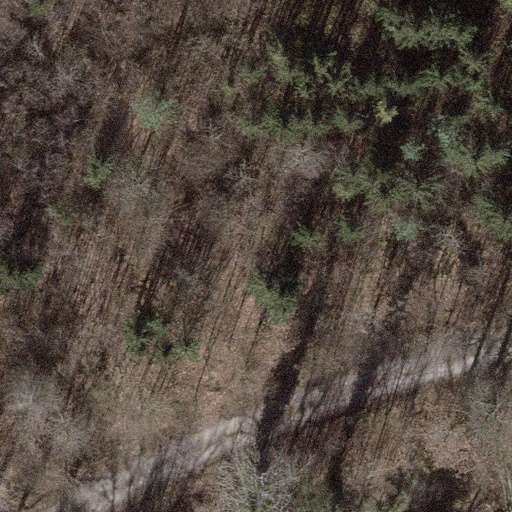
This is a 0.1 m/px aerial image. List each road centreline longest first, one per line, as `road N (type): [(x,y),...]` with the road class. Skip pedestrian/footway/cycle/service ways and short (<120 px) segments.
road 1 (track): [(329,399),(85,0)]
road 2 (track): [(80,511),(329,399),(511,349)]
